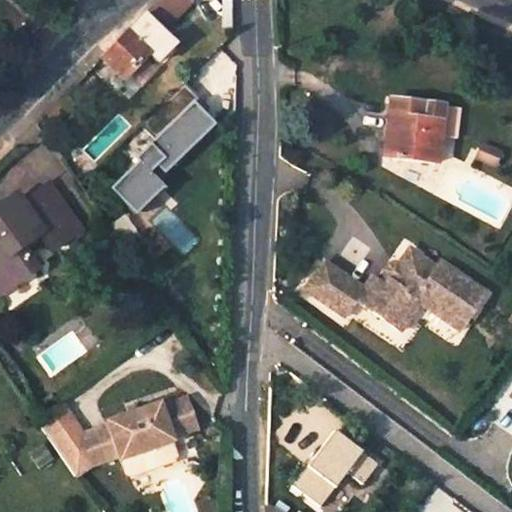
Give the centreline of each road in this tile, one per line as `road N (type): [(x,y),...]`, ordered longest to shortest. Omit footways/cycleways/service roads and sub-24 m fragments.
road 1 (residential): [(247,511),(255,0)]
road 2 (tertiary): [(130,0),(0,120)]
